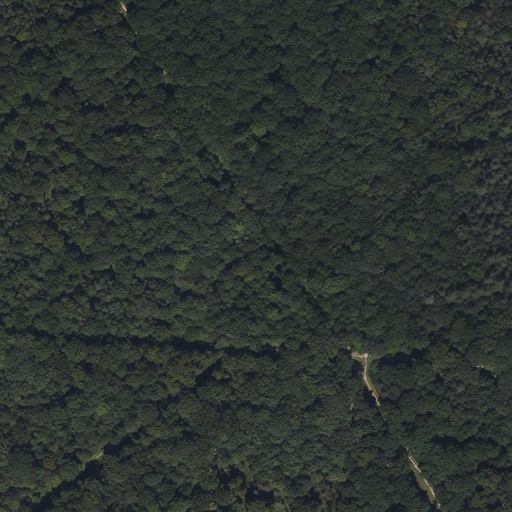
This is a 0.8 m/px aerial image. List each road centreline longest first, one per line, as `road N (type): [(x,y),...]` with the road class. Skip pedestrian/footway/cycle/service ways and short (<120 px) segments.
road 1 (track): [(234,347),(27,511)]
road 2 (track): [(0,324),(234,347)]
road 3 (track): [(242,190),(117,0)]
road 4 (track): [(351,354),(242,190)]
road 5 (track): [(0,69),(174,0)]
road 6 (track): [(444,511),(351,354)]
road 7 (track): [(351,354),(511,366)]
